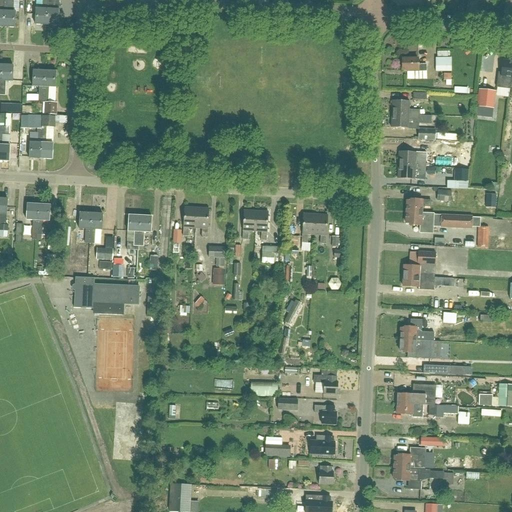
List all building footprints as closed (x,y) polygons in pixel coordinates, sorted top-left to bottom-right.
[(4,0),(4,1),(3,28),(15,28),(15,12),(12,12),(12,0),(4,0)] [(35,25),(46,26),(47,0),(42,0),(42,10),(36,9),(35,25)] [(59,0),(47,0),(46,26),(58,26),(59,0)] [(435,72),(451,72),(450,58),(434,59),(435,72)] [(418,66),(418,59),(402,60),(403,71),(406,71),(406,72),(427,72),(427,66),(418,66)] [(498,74),(496,89),(510,91),(511,79),(511,72),(511,62),(503,62),(501,75),(498,74)] [(2,66),(0,92),(5,92),(5,82),(12,82),(13,66),(2,66)] [(43,98),(44,72),(33,71),(32,87),(39,87),(38,98),(43,98)] [(44,72),(43,98),(48,98),(48,88),(55,88),(56,72),(44,72)] [(478,90),(475,116),(492,118),(495,92),(478,90)] [(392,115),(419,116),(419,111),(409,110),(409,102),(392,101),(392,115)] [(56,115),(56,103),(44,103),(43,115),(56,115)] [(1,113),(11,113),(11,105),(1,105),(1,113)] [(1,115),(1,125),(10,126),(11,116),(1,115)] [(431,117),(419,116),(392,115),(391,128),(408,129),(414,129),(414,125),(414,124),(419,124),(431,125),(431,122),(431,117)] [(21,128),(37,129),(41,129),(41,117),(22,116),(21,128)] [(42,129),(47,129),(47,127),(54,128),(55,128),(55,116),(42,116),(42,129)] [(0,161),(9,162),(10,146),(10,136),(7,135),(7,127),(0,126),(0,161)] [(42,129),(41,159),(52,160),(53,144),(54,128),(47,127),(47,129),(42,129)] [(41,159),(42,129),(41,129),(37,129),(36,143),(30,143),(29,159),(41,159)] [(435,141),(435,130),(419,129),(418,140),(435,141)] [(470,144),(458,143),(457,167),(468,168),(470,144)] [(399,152),(398,166),(426,167),(426,162),(426,154),(416,153),(399,152)] [(426,172),(426,167),(398,166),(398,179),(414,180),(415,172),(426,172)] [(456,170),(455,182),(467,182),(468,170),(456,170)] [(499,184),(491,183),(491,192),(498,192),(499,184)] [(450,202),(450,190),(437,189),(436,201),(450,202)] [(485,195),(485,208),(495,208),(496,195),(485,195)] [(407,202),(407,213),(422,213),(423,207),(431,207),(431,201),(411,200),(411,202),(407,202)] [(33,220),(32,240),(36,240),(37,231),(39,205),(27,204),(26,220),(33,220)] [(49,221),(50,205),(39,205),(37,231),(36,240),(41,240),(42,221),(49,221)] [(196,228),(197,208),(185,207),(184,227),(183,236),(189,236),(190,228),(196,228)] [(197,208),(196,228),(202,228),(202,237),(208,237),(208,229),(209,208),(197,208)] [(255,232),(257,211),(244,210),(243,231),(243,239),(249,240),(249,231),(255,232)] [(257,211),(255,232),(262,232),(261,240),(267,241),(267,232),(268,232),(269,212),(257,211)] [(80,213),(79,229),(86,229),(85,244),(89,244),(91,214),(80,213)] [(407,213),(406,224),(410,224),(410,225),(421,226),(420,233),(433,234),(433,228),(434,215),(434,214),(422,213),(407,213)] [(103,214),(91,214),(89,244),(101,245),(102,230),(103,214)] [(315,235),(316,215),(304,214),(302,234),(303,234),(302,243),(308,243),(308,235),(315,235)] [(316,215),(315,235),(321,236),(321,244),(326,244),(327,236),(328,216),(316,215)] [(434,215),(433,228),(471,230),(471,216),(463,216),(434,215)] [(138,250),(138,243),(139,243),(140,216),(129,216),(128,231),(135,232),(134,243),(128,242),(128,250),(138,250)] [(138,243),(138,247),(143,247),(144,232),(151,233),(151,217),(140,216),(139,243),(138,243)] [(487,248),(488,228),(477,227),(476,248),(487,248)] [(297,246),(297,237),(286,236),(286,246),(297,246)] [(224,259),(224,248),(208,247),(208,258),(224,259)] [(112,261),(112,249),(96,248),(96,260),(112,261)] [(289,256),(290,249),(278,248),(277,255),(289,256)] [(276,266),(277,253),(261,253),(261,265),(276,266)] [(403,277),(419,278),(420,274),(435,274),(436,254),(418,253),(418,267),(404,267),(403,277)] [(156,271),(157,266),(157,256),(150,256),(149,271),(156,271)] [(112,263),(100,263),(99,270),(111,271),(112,263)] [(223,286),(224,270),(213,269),(212,286),(223,286)] [(201,274),(197,278),(201,283),(206,279),(201,274)] [(443,279),(419,278),(403,277),(403,287),(418,288),(418,290),(434,291),(434,287),(443,287),(443,279)] [(75,278),(74,280),(73,308),(94,309),(94,315),(121,316),(122,304),(137,305),(138,287),(92,285),(93,279),(75,278)] [(295,301),(284,322),(290,326),(302,304),(295,301)] [(442,323),(456,324),(457,315),(443,314),(442,323)] [(401,329),(400,340),(416,341),(431,342),(434,342),(434,333),(422,332),(422,320),(411,320),(410,328),(404,328),(404,329),(401,329)] [(232,329),(223,333),(225,337),(233,334),(232,329)] [(400,340),(400,351),(403,351),(403,353),(408,353),(407,358),(430,360),(431,342),(416,341),(400,340)] [(430,366),(429,374),(466,376),(466,367),(430,366)] [(324,383),(323,394),(337,395),(338,382),(336,382),(337,371),(322,370),(321,376),(314,375),(314,383),(324,383)] [(251,382),(251,397),(277,398),(278,382),(251,382)] [(398,394),(397,404),(424,405),(424,406),(435,406),(436,386),(413,385),(413,395),(398,394)] [(511,385),(498,385),(497,407),(511,407),(511,385)] [(478,395),(478,406),(491,407),(492,396),(478,395)] [(296,411),(297,400),(278,399),(277,410),(296,411)] [(397,404),(397,414),(411,415),(411,418),(423,418),(424,406),(424,405),(397,404)] [(312,411),(311,424),(322,424),(335,425),(336,412),(334,412),(334,407),(314,406),(314,411),(312,411)] [(428,406),(428,416),(435,416),(435,418),(442,418),(442,414),(458,415),(457,425),(468,425),(468,413),(458,413),(458,407),(436,406),(428,406)] [(333,442),(333,437),(316,436),(316,441),(311,441),(310,454),(334,455),(335,442),(333,442)] [(420,438),(420,446),(444,447),(444,439),(420,438)] [(270,446),(270,457),(279,458),(279,446),(270,446)] [(394,468),(409,469),(409,468),(424,469),(425,453),(425,449),(413,449),(412,456),(398,456),(398,457),(394,457),(394,468)] [(425,453),(424,469),(434,469),(434,454),(425,453)] [(266,460),(266,469),(278,469),(278,460),(266,460)] [(331,472),(331,467),(320,467),(319,471),(318,484),(332,485),(333,472),(331,472)] [(410,482),(410,490),(421,491),(421,481),(429,479),(429,472),(429,470),(409,469),(394,468),(393,479),(397,479),(397,481),(410,482)] [(442,480),(442,485),(452,485),(452,480),(449,480),(450,474),(442,473),(442,480)] [(170,486),(168,511),(189,511),(191,487),(170,486)] [(306,496),(304,511),(331,511),(332,502),(330,502),(330,497),(312,496),(306,496)]
